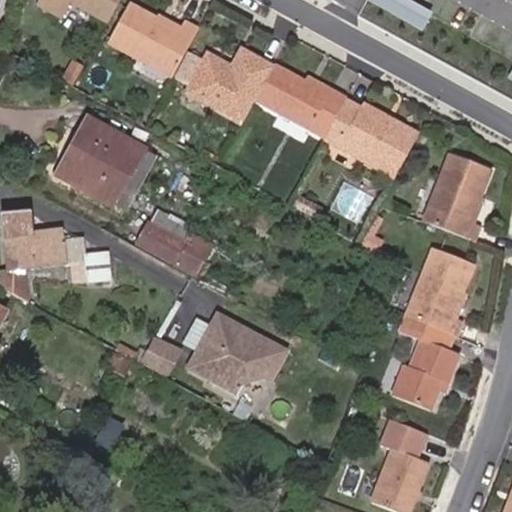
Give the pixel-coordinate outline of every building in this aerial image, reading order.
[(107,24),(120,0),(39,0),(38,3),(63,17),(70,3),(107,24)] [(423,33),(432,17),(401,0),(368,0),(367,2),(423,33)] [(172,78),(197,31),(183,23),(180,29),(178,32),(157,20),(129,5),(108,43),(172,78)] [(180,29),(159,16),(157,20),(178,32),(180,29)] [(255,99),(272,69),(241,52),(232,70),(230,72),(225,69),(226,67),(207,56),(203,65),(189,57),(177,79),(191,86),(186,95),(242,124),(255,99)] [(72,86),(81,66),(69,60),(60,80),(72,86)] [(324,138),(345,100),(330,92),(327,97),(273,67),(272,69),(255,99),(324,138)] [(396,175),(419,134),(393,120),(391,124),(384,120),(386,115),(363,103),(359,109),(345,100),(324,138),(323,141),(366,165),(368,160),(396,175)] [(391,124),(393,120),(386,115),(384,120),(391,124)] [(112,206),(143,150),(88,120),(57,176),(112,206)] [(125,213),(155,157),(143,150),(112,206),(125,213)] [(478,200),(490,171),(449,156),(422,223),(473,243),(479,227),(473,225),(469,224),(478,200)] [(393,180),(396,175),(368,160),(366,165),(393,180)] [(315,221),(322,209),(299,196),(292,207),(315,221)] [(473,225),(482,202),(478,200),(469,224),(473,225)] [(85,257),(83,240),(62,243),(61,232),(30,235),(28,212),(4,215),(10,271),(0,272),(0,288),(27,304),(24,270),(85,263),(87,283),(107,280),(105,255),(85,257)] [(194,275),(210,247),(206,245),(192,237),(187,246),(147,224),(137,243),(191,273),(194,275)] [(451,319),(473,267),(432,250),(405,318),(414,321),(454,337),(455,338),(461,323),(451,319)] [(270,379),(284,353),(217,315),(188,369),(234,393),(238,386),(265,377),(270,379)] [(407,337),(414,321),(405,318),(399,333),(407,337)] [(447,386),(459,356),(448,351),(454,337),(414,321),(407,337),(420,342),(409,369),(403,366),(391,397),(430,413),(438,392),(442,383),(447,386)] [(165,376),(180,351),(155,337),(140,362),(165,376)] [(132,361),(136,354),(119,345),(114,351),(132,361)] [(123,376),(130,365),(112,356),(106,366),(123,376)] [(444,394),(447,386),(442,383),(438,392),(444,394)] [(390,511),(408,511),(427,464),(415,459),(424,436),(390,422),(379,447),(391,452),(369,503),(390,511)]
